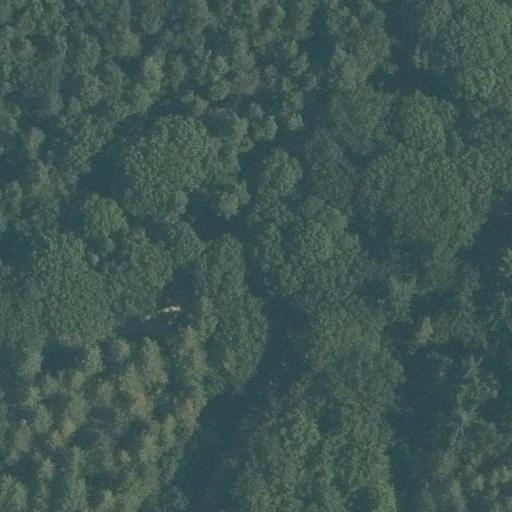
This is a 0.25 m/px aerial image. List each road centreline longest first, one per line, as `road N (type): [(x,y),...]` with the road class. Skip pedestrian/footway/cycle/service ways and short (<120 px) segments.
road 1 (track): [(0,351),(257,303),(333,274)]
road 2 (track): [(203,511),(333,274)]
road 3 (track): [(511,205),(333,274)]
